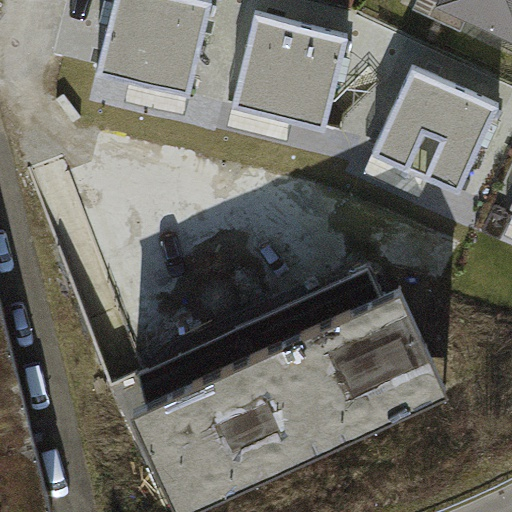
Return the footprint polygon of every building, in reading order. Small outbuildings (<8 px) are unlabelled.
[(219,0),(99,0),(84,57),(197,86),(219,0)] [(360,8),(321,0),(250,0),(231,93),(337,116),(360,8)] [(511,0),(440,0),(511,34),(511,0)] [(511,96),(511,81),(412,38),(366,140),(472,187),(511,96)] [(101,375),(165,507),(439,375),(358,209),(121,323),(138,357),(101,375)] [(0,295),(0,511),(37,511),(52,508),(0,295)]
